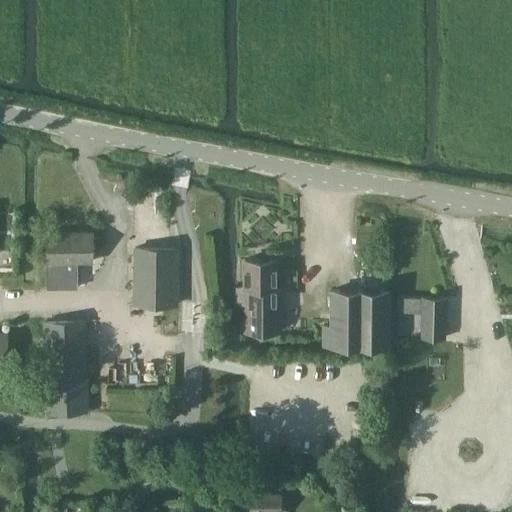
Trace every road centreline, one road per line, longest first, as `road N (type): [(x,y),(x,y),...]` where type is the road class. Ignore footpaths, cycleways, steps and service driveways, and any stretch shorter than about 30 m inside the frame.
road 1 (tertiary): [(0,112),(511,210)]
road 2 (unknown): [(83,129),(110,241),(106,273),(91,301),(79,306),(0,313)]
road 3 (unknown): [(451,200),(493,371),(511,412)]
road 4 (unknown): [(323,456),(319,393),(194,360)]
